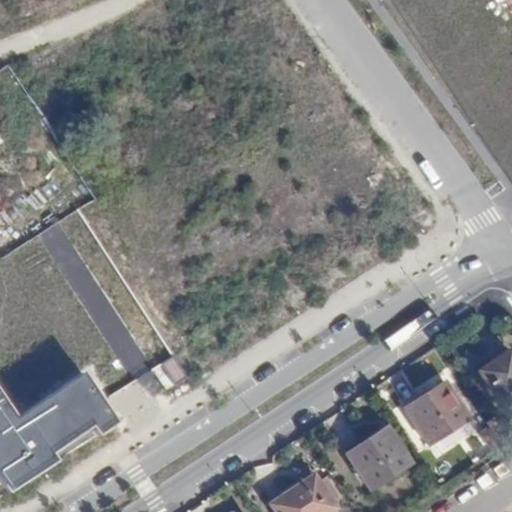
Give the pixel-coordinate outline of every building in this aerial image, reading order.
[(511,394),(511,356),(484,372),(500,401),(511,394)] [(12,417),(0,398),(0,496),(116,423),(78,373),(12,417)] [(449,387),(411,411),(434,447),(472,423),(449,387)] [(392,432),(353,458),(376,493),(415,466),(392,432)] [(338,511),(340,511),(320,479),(279,505),(283,511),(338,511)]
